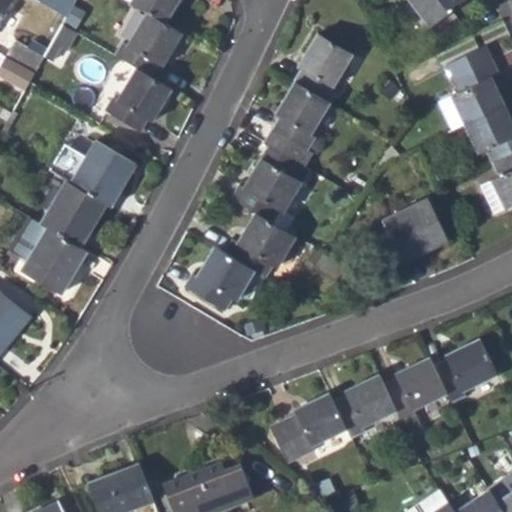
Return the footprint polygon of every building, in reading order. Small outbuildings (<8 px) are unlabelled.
[(0,0),(0,19),(10,0),(0,0)] [(76,1),(73,0),(39,0),(39,1),(66,16),(76,1)] [(128,0),(148,11),(167,22),(178,0),(128,0)] [(409,0),(431,26),(464,0),(409,0)] [(162,65),(181,31),(167,22),(148,11),(128,45),(123,43),(117,56),(136,66),(151,76),(157,63),(162,65)] [(76,31),(62,23),(52,41),(60,45),(65,49),(76,31)] [(303,69),(296,81),(329,101),(336,89),(331,86),(351,53),(319,34),(299,67),(303,69)] [(16,40),(7,56),(35,72),(44,55),(16,40)] [(52,41),(44,55),(52,59),(60,45),(52,41)] [(438,102),(451,130),(465,123),(504,104),(491,76),(498,73),(485,46),(447,64),(460,91),(438,102)] [(0,69),(0,73),(26,88),(29,82),(35,72),(7,56),(0,69)] [(151,120),(170,86),(151,76),(136,66),(117,101),(113,98),(105,112),(140,132),(147,118),(151,120)] [(279,117),(265,142),(269,144),(304,165),(310,152),(306,150),(313,136),(310,134),(329,101),(296,81),(276,115),(279,117)] [(486,149),(492,161),(511,151),(511,121),(504,104),(465,123),(479,152),(486,149)] [(116,189),(119,191),(135,163),(97,140),(71,184),(105,204),(107,205),(116,189)] [(261,158),(301,181),(308,167),(304,165),(269,144),(261,158)] [(511,151),(492,161),(499,176),(492,179),(505,207),(511,203),(511,151)] [(301,181),(261,158),(244,188),(240,185),(233,198),(256,212),(286,230),(293,219),(283,212),(301,181)] [(87,230),(90,231),(105,204),(71,184),(66,181),(42,224),(47,227),(79,246),(87,230)] [(107,205),(110,207),(119,191),(116,189),(107,205)] [(427,197),(382,219),(403,260),(448,239),(427,197)] [(234,241),(227,254),(253,269),(265,276),(272,264),(278,267),(295,236),(286,230),(256,212),(238,243),(234,241)] [(74,264),(83,248),(81,247),(79,246),(47,227),(42,224),(29,216),(10,250),(22,258),(26,251),(32,254),(28,261),(22,270),(61,293),(77,265),(74,264)] [(79,246),(81,247),(90,231),(87,230),(79,246)] [(236,301),(253,269),(227,254),(215,246),(198,277),(193,275),(186,288),(226,310),(231,298),(236,301)] [(74,264),(77,265),(86,250),(83,248),(74,264)] [(26,251),(22,258),(28,261),(32,254),(26,251)] [(341,278),(347,266),(326,254),(320,265),(341,278)] [(0,290),(0,353),(31,316),(0,290)] [(448,359),(435,365),(453,402),(466,395),(463,389),(497,372),(479,338),(445,354),(448,359)] [(398,378),(385,384),(396,408),(422,461),(462,447),(473,442),(453,402),(435,365),(430,356),(395,373),(398,378)] [(348,395),(334,401),(347,428),(352,437),(365,430),(362,425),(396,408),(385,384),(380,374),(345,391),(348,395)] [(290,429),(275,436),(288,461),(315,448),(312,444),(347,428),(334,401),(330,393),(294,409),(297,414),(285,419),(290,429)] [(271,426),(275,436),(290,429),(285,419),(271,426)] [(166,485),(176,511),(215,511),(254,496),(240,462),(224,469),(222,462),(166,485)] [(153,500),(140,465),(89,482),(99,511),(122,511),(129,509),(153,500)] [(490,490),(497,502),(511,492),(511,473),(489,489),(490,490)] [(406,511),(432,511),(449,501),(440,488),(406,511)] [(504,511),(497,502),(490,490),(455,511),(504,511)] [(511,511),(511,492),(497,502),(504,511),(511,511)] [(156,511),(153,500),(129,509),(130,511),(156,511)] [(36,511),(64,511),(59,501),(36,511)] [(449,501),(432,511),(455,511),(449,501)]
